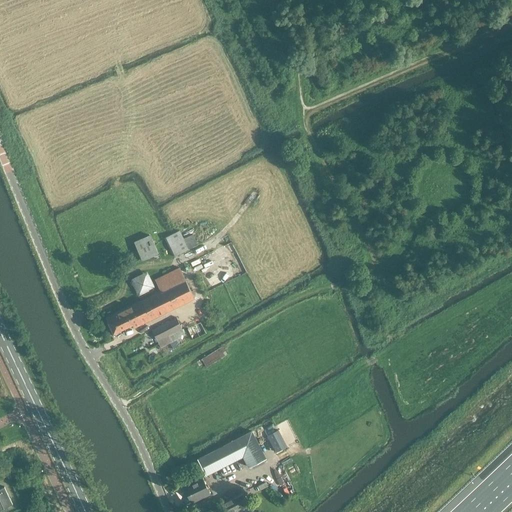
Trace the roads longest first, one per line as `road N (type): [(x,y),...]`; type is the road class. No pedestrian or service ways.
road 1 (unclassified): [(169,511),(71,323),(0,151)]
road 2 (unknown): [(511,27),(308,114),(377,259),(369,271)]
road 3 (track): [(511,376),(361,511)]
road 4 (tertiary): [(86,511),(0,331)]
